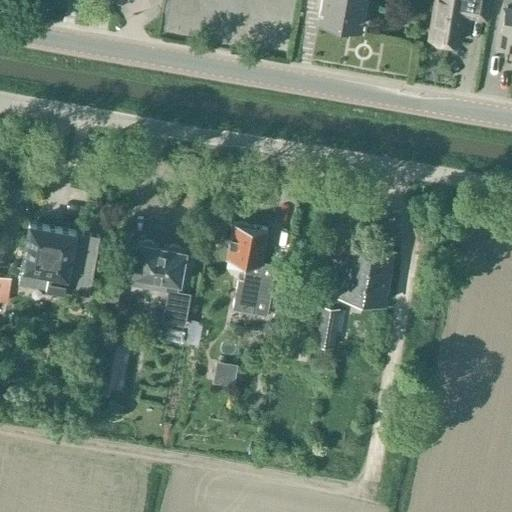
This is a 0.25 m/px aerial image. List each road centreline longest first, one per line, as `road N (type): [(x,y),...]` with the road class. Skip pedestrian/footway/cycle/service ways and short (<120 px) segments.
road 1 (tertiary): [(511,119),(0,31)]
road 2 (unclassified): [(511,188),(0,102)]
